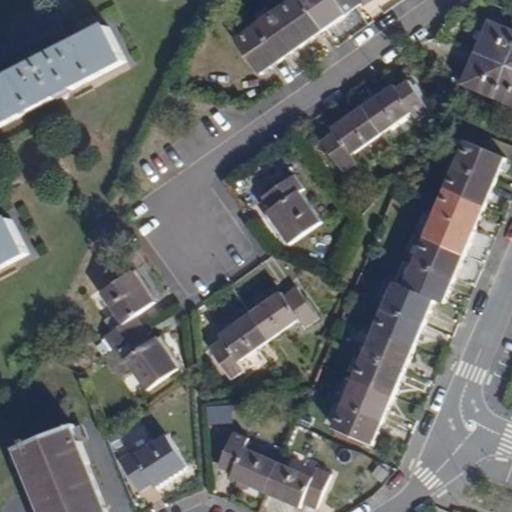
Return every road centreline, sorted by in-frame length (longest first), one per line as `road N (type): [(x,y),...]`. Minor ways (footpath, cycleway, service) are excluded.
road 1 (residential): [(444,0),(182,184),(177,209),(208,263)]
road 2 (residential): [(511,281),(462,397),(468,430)]
